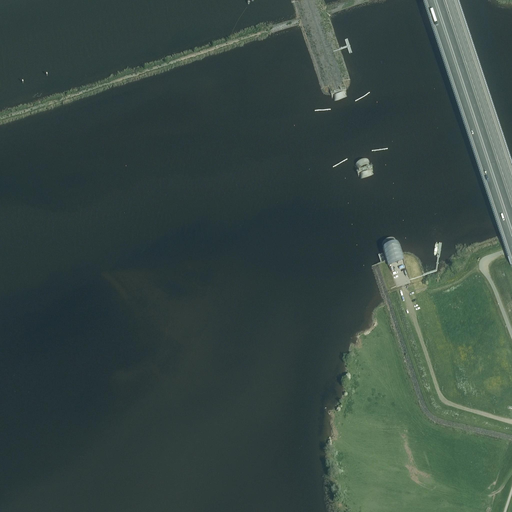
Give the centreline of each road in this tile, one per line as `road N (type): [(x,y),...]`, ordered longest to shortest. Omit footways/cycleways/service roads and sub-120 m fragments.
road 1 (trunk): [(429,0),(511,248)]
road 2 (trunk): [(511,219),(439,0)]
road 3 (secondary): [(511,191),(448,0)]
road 4 (unclassified): [(403,286),(442,399),(511,422)]
